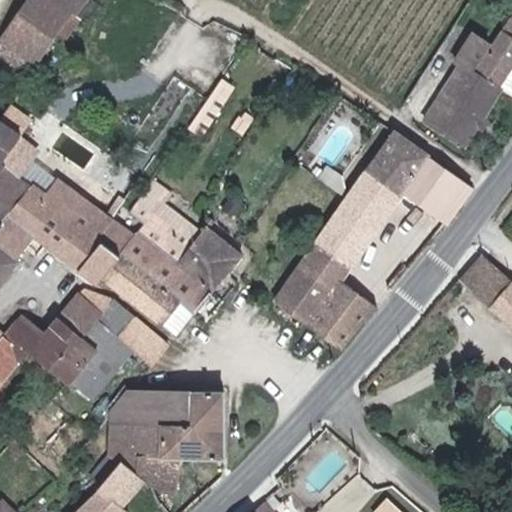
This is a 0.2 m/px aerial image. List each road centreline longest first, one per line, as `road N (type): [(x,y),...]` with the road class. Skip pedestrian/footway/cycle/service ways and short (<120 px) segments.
road 1 (secondary): [(320,405),(511,160)]
road 2 (unclassified): [(450,511),(320,405)]
road 3 (secondary): [(215,511),(320,405)]
